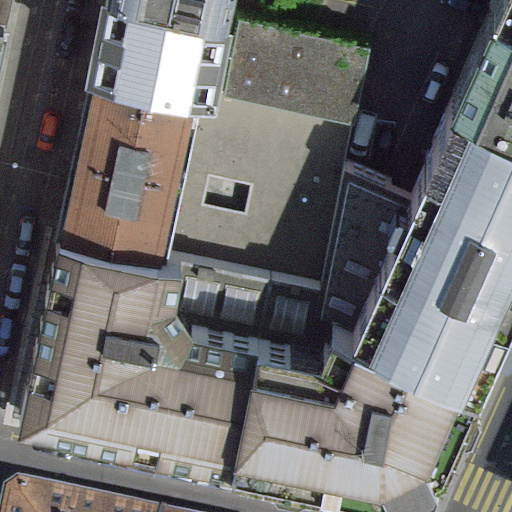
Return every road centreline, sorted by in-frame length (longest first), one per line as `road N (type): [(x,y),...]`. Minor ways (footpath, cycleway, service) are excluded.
road 1 (residential): [(59,0),(0,279)]
road 2 (residential): [(0,460),(238,511)]
